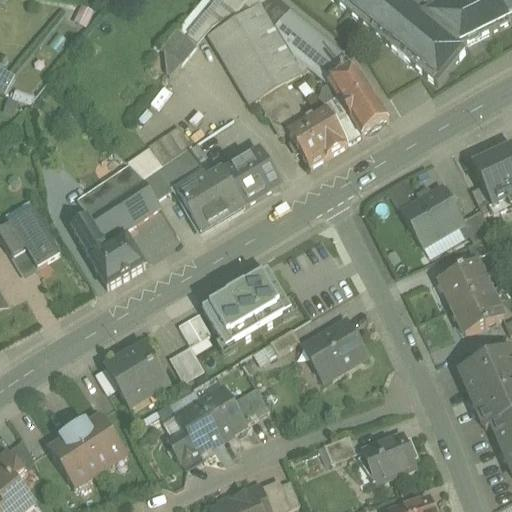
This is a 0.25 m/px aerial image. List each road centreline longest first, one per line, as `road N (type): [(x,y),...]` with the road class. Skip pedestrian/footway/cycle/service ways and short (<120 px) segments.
road 1 (secondary): [(0,393),(329,196)]
road 2 (residential): [(152,511),(426,394)]
road 3 (residential): [(329,196),(426,394)]
road 4 (secondary): [(329,196),(511,91)]
road 5 (residential): [(426,394),(475,511)]
